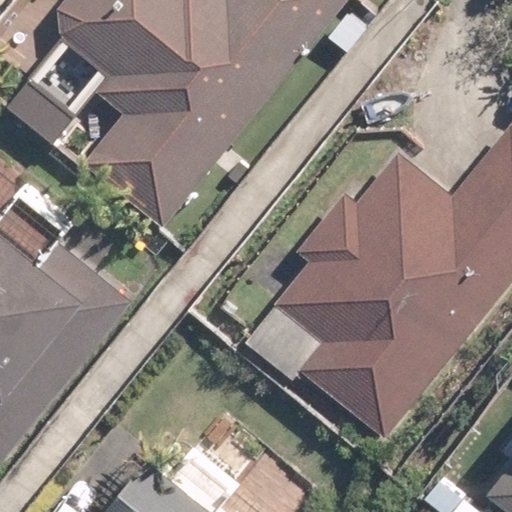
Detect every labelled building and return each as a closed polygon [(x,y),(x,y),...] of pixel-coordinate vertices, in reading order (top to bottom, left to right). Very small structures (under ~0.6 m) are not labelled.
[(348,0),(65,0),(65,1),(68,27),(117,67),(104,83),(131,105),(90,156),(170,220),(348,0)] [(375,19),(355,4),(336,27),(357,44),(375,19)] [(393,431),(511,285),(511,123),(462,186),(408,143),(366,194),(352,183),(306,240),(320,250),(285,294),(331,331),(306,361),(393,431)] [(36,255),(0,225),(0,449),(126,292),(53,234),(36,255)] [(254,511),(170,443),(113,511),(254,511)]
